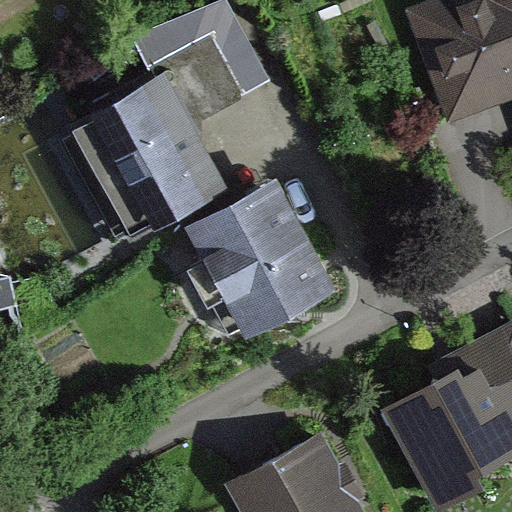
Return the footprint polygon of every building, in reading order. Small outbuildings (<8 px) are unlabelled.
[(511,0),(436,0),(401,13),(436,111),(501,88),(511,118),(511,0)] [(143,78),(61,123),(120,230),(203,184),(143,78)] [(261,176),(173,222),(230,328),(317,281),(261,176)] [(511,344),(377,407),(426,511),(511,470),(511,344)] [(346,511),(307,437),(227,480),(244,511),(346,511)]
